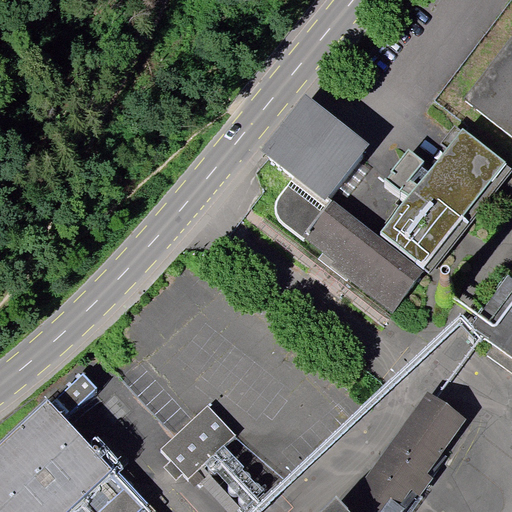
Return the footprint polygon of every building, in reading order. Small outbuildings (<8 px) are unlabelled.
[(511,36),(464,98),(511,134),(511,36)] [(303,241),(305,239),(303,237),(333,199),(328,197),(370,144),(306,94),(261,150),(295,177),(284,189),(282,192),(279,196),(277,200),(275,205),(275,209),(276,214),(277,218),(279,221),(281,224),(303,241)] [(447,148),(461,130),(455,126),(441,144),(447,148)] [(506,162),(463,128),(461,130),(447,148),(429,172),(421,166),(425,161),(409,148),(390,170),(392,171),(385,178),(408,196),(380,233),(378,235),(333,199),(303,237),(305,239),(323,253),(319,259),(346,280),(348,278),(392,312),(426,269),(430,273),(511,170),(511,169),(505,164),(506,162)] [(511,278),(509,276),(471,327),(495,344),(487,354),(511,372),(511,278)] [(47,398),(0,442),(0,511),(66,511),(113,469),(67,417),(98,388),(83,374),(50,404),(47,398)] [(466,419),(428,391),(346,502),(357,511),(402,511),(417,494),(420,496),(433,477),(427,474),(466,419)] [(208,405),(161,449),(171,460),(164,466),(177,480),(182,475),(188,480),(236,435),(208,405)] [(156,511),(113,469),(66,511),(156,511)] [(351,511),(337,496),(319,511),(351,511)]
